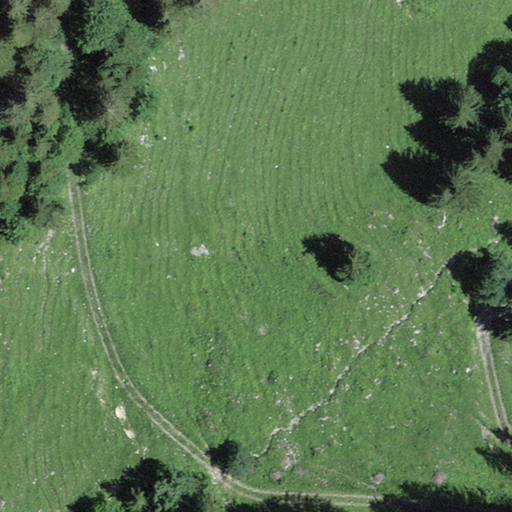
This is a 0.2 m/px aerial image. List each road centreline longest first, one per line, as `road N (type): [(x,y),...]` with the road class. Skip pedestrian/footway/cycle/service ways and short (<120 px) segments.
road 1 (track): [(73,0),(80,237),(100,323),(136,400),(201,463),(250,496),(462,511)]
road 2 (track): [(511,440),(483,331),(511,312)]
